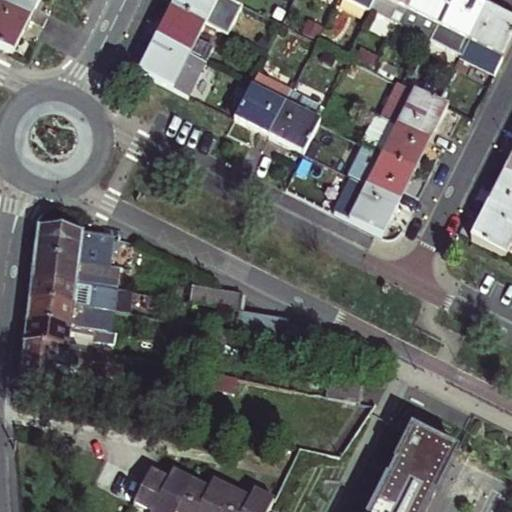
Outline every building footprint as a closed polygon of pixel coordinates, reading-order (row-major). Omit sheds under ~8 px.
[(0,0),(0,8),(30,24),(42,0),(0,0)] [(208,27),(221,0),(180,0),(175,11),(208,27)] [(417,0),(379,0),(373,12),(403,28),(417,0)] [(417,0),(403,28),(432,43),(440,28),(454,0),(417,0)] [(487,11),(465,0),(454,0),(440,28),(471,43),(487,11)] [(0,49),(14,57),(30,24),(0,8),(0,49)] [(201,42),(208,27),(175,11),(161,41),(209,65),(216,50),(201,42)] [(511,23),(487,11),(471,43),(505,60),(511,45),(511,23)] [(191,100),(209,65),(161,41),(143,76),(191,100)] [(259,77),(253,90),(237,123),(271,140),(288,107),(294,95),(259,77)] [(405,89),(387,123),(431,145),(448,111),(405,89)] [(294,95),(288,107),(271,140),(306,158),(323,125),(317,122),(323,110),(294,95)] [(373,153),(416,175),(431,145),(387,123),(378,119),(375,126),(383,130),(371,152),(373,153)] [(351,181),(354,183),(400,206),(416,175),(373,153),(371,152),(367,150),(351,181)] [(306,163),(299,176),(307,180),(314,167),(306,163)] [(511,219),(511,180),(507,178),(492,209),(511,219)] [(338,218),(383,241),(400,206),(354,183),(338,218)] [(511,247),(511,219),(492,209),(474,242),(506,259),(511,247)] [(40,230),(37,259),(111,269),(115,239),(40,230)] [(111,269),(37,259),(35,281),(119,294),(123,271),(111,269)] [(119,294),(35,281),(32,302),(94,311),(115,315),(144,320),(147,298),(119,294)] [(191,306),(241,314),(242,298),(193,289),(191,306)] [(94,311),(32,302),(29,325),(117,340),(119,322),(99,319),(98,321),(92,320),(94,311)] [(262,318),(241,314),(237,337),(243,338),(285,345),(289,322),(262,318)] [(116,346),(117,340),(29,325),(27,346),(95,355),(97,343),(116,346)] [(229,335),(209,331),(205,349),(226,353),(229,335)] [(229,335),(226,353),(240,356),(243,338),(237,337),(229,335)] [(95,355),(27,346),(23,384),(100,401),(107,357),(95,355)] [(332,377),(328,400),(362,407),(367,383),(332,377)] [(413,438),(375,511),(427,511),(455,457),(413,438)] [(272,511),(277,503),(257,493),(253,501),(215,484),(211,492),(175,474),(170,482),(152,474),(135,508),(142,511),(272,511)]
